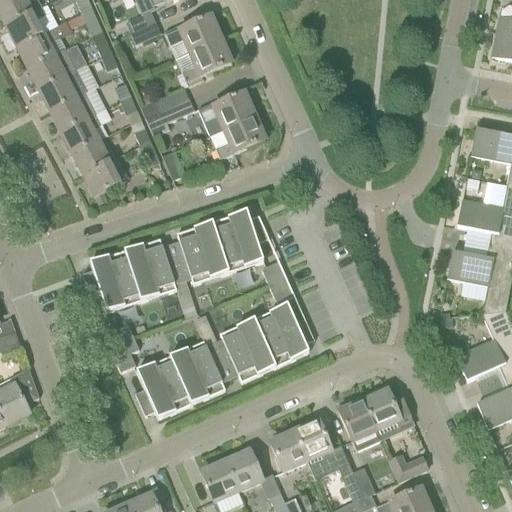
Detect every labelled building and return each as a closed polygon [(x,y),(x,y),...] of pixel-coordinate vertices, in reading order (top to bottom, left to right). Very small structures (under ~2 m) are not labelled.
[(31,18),(40,14),(32,0),(12,0),(0,6),(0,21),(5,31),(31,18)] [(71,0),(80,20),(92,14),(85,0),(71,0)] [(145,0),(151,11),(177,0),(145,0)] [(498,22),(492,53),(496,54),(494,63),(511,66),(511,10),(508,10),(499,16),(498,22)] [(90,42),(102,36),(92,14),(80,20),(65,26),(68,33),(83,27),(90,42)] [(53,33),(41,39),(31,18),(5,31),(16,52),(53,33)] [(129,40),(153,29),(148,18),(124,28),(129,40)] [(186,59),(220,45),(209,21),(183,32),(182,29),(162,37),(168,52),(181,47),(186,59)] [(133,50),(158,39),(153,29),(129,40),(133,50)] [(47,50),(58,44),(53,33),(16,52),(27,73),(53,61),(47,50)] [(100,63),(112,58),(102,36),(90,42),(100,63)] [(200,81),(230,69),(220,45),(186,59),(192,73),(180,79),(186,92),(202,85),(200,81)] [(38,94),(75,75),(64,55),(53,61),(27,73),(38,94)] [(106,77),(117,71),(112,58),(100,63),(106,77)] [(49,116),(85,98),(86,97),(75,75),(38,94),(49,116)] [(119,107),(129,102),(123,89),(113,94),(119,107)] [(159,117),(187,104),(183,94),(139,113),(144,124),(159,117)] [(213,107),(197,113),(209,141),(220,136),(253,121),(243,97),(214,110),(213,107)] [(94,120),(95,119),(85,98),(49,116),(60,137),(94,120)] [(129,102),(119,107),(125,121),(136,116),(129,102)] [(165,128),(192,116),(187,104),(159,117),(144,124),(152,142),(168,135),(165,128)] [(91,135),(100,130),(94,120),(60,137),(71,159),(97,146),(91,135)] [(219,165),(264,145),(253,121),(220,136),(226,150),(214,154),(219,165)] [(511,191),(511,127),(509,140),(475,134),(470,160),(510,168),(505,190),(511,191)] [(143,133),(132,138),(138,151),(149,146),(143,133)] [(116,162),(107,167),(97,146),(71,159),(82,180),(116,162)] [(147,174),(159,169),(149,146),(138,151),(137,152),(147,174)] [(184,180),(176,162),(174,158),(162,163),(172,186),(184,180)] [(103,197),(128,184),(116,162),(82,180),(93,202),(95,201),(103,197)] [(472,173),(470,181),(479,183),(480,175),(472,173)] [(468,183),(466,191),(476,193),(478,185),(468,183)] [(511,255),(511,191),(505,190),(501,213),(461,205),(456,231),(490,238),(488,250),(511,255)] [(103,197),(95,201),(98,209),(106,206),(103,197)] [(99,299),(105,318),(175,295),(173,290),(185,286),(190,284),(192,290),(262,266),(256,248),(267,244),(267,245),(268,245),(258,221),(255,222),(256,224),(249,226),(248,223),(247,223),(245,217),(233,221),(232,221),(209,228),(210,229),(198,232),(175,239),(178,246),(161,252),(159,245),(136,252),(136,253),(125,256),(102,263),(102,264),(89,268),(91,274),(91,275),(92,277),(84,280),(83,278),(81,279),(91,302),(99,299)] [(504,316),(511,275),(511,255),(488,250),(485,263),(451,256),(446,283),(486,291),(480,319),(504,316)] [(275,308),(293,301),(278,267),(260,274),(275,308)] [(202,405),(224,395),(221,388),(237,381),(240,388),(262,378),(261,378),(272,373),(273,373),(295,364),(295,363),(307,358),(304,351),(305,351),(304,349),(310,346),(311,347),(313,346),(303,323),(302,323),(302,324),(294,328),(286,310),(219,340),(221,345),(216,347),(205,352),(203,347),(135,377),(143,395),(134,399),(144,421),(146,420),(146,419),(152,416),(153,418),(154,418),(157,424),(169,419),(191,410),(191,409),(202,404),(202,405)] [(503,384),(511,379),(511,333),(504,316),(480,319),(492,345),(455,361),(466,386),(497,372),(503,384)] [(450,322),(439,323),(442,332),(451,331),(450,322)] [(129,359),(138,355),(127,330),(103,341),(119,378),(134,371),(129,359)] [(13,391),(0,397),(0,420),(5,430),(28,419),(24,411),(38,403),(28,374),(8,383),(13,391)] [(511,379),(503,384),(508,395),(476,409),(487,434),(511,422),(511,379)] [(375,396),(360,402),(375,436),(379,445),(400,436),(398,433),(401,431),(411,427),(412,427),(399,399),(389,404),(386,396),(377,400),(375,396)] [(379,445),(375,436),(360,402),(336,413),(355,456),(379,445)] [(351,478),(339,449),(329,454),(317,427),(294,437),(306,466),(314,483),(337,472),(341,482),(351,478)] [(282,477),(306,466),(294,437),(269,448),(282,477)] [(285,511),(283,508),(271,480),(261,485),(248,457),(225,467),(238,496),(259,487),(267,505),(269,505),(272,511),(285,511)] [(398,487),(426,475),(421,464),(405,470),(401,461),(389,467),(398,487)] [(213,507),(238,496),(225,467),(200,478),(213,507)] [(374,498),(363,473),(351,478),(363,503),(374,498)] [(427,511),(419,493),(376,511),(427,511)] [(155,511),(150,500),(126,511),(155,511)] [(298,511),(294,503),(283,508),(285,511),(298,511)]
